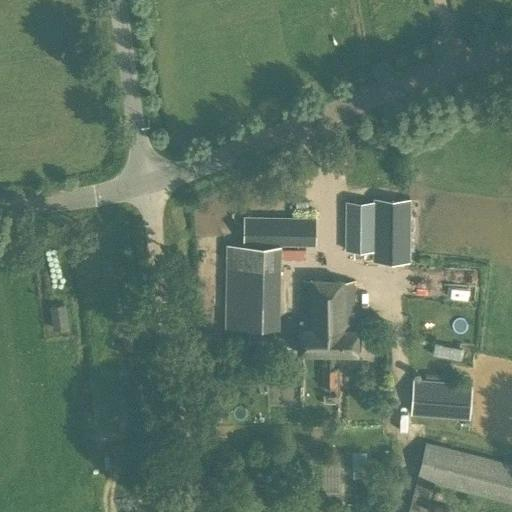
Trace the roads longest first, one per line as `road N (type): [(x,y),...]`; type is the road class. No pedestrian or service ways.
road 1 (unclassified): [(511,51),(458,64),(146,186)]
road 2 (track): [(195,511),(146,186)]
road 3 (unclassified): [(146,186),(117,0)]
road 4 (unclassified): [(0,209),(146,186)]
